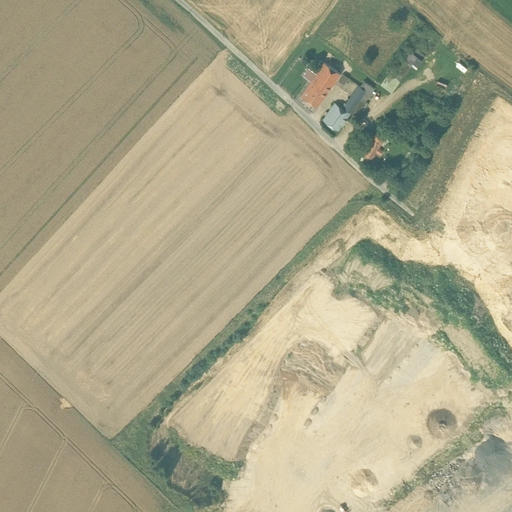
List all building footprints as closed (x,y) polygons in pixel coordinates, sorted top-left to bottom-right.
[(420,65),(424,58),(411,50),(407,57),(420,65)] [(399,55),(379,81),(390,90),(410,63),(399,55)] [(342,72),(324,60),(316,71),(334,83),(342,72)] [(334,83),(316,71),(310,67),(305,75),(312,80),(302,94),(318,105),(334,83)] [(343,72),(339,79),(345,83),(350,75),(343,72)] [(353,91),(358,83),(349,77),(344,85),(353,91)] [(359,84),(347,103),(345,102),(342,106),(350,112),(351,111),(356,115),(367,100),(366,99),(374,86),(364,79),(360,85),(359,84)] [(336,101),(324,118),(339,129),(350,112),(342,106),(336,101)] [(377,130),(363,153),(369,157),(371,158),(385,135),(384,135),(377,130)]
